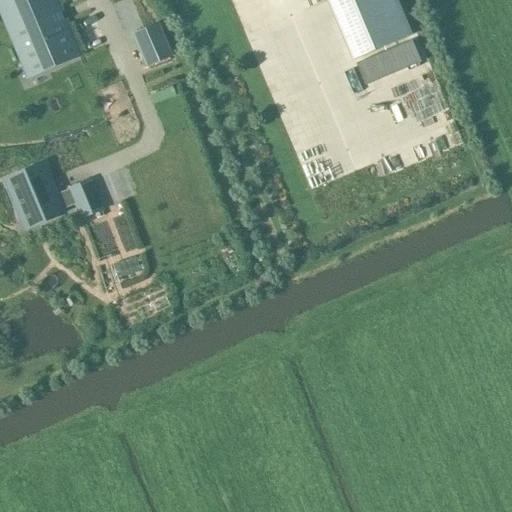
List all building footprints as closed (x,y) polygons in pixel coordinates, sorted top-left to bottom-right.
[(79,55),(55,0),(0,0),(0,9),(1,11),(5,10),(28,64),(42,57),(47,69),(79,55)] [(255,0),(208,0),(259,122),(299,105),(255,0)] [(328,0),(353,60),(409,37),(393,0),(328,0)] [(157,26),(134,36),(147,66),(170,57),(157,26)] [(75,205),(81,219),(102,210),(87,177),(55,191),(44,165),(4,181),(21,220),(34,214),(37,221),(75,205)]
